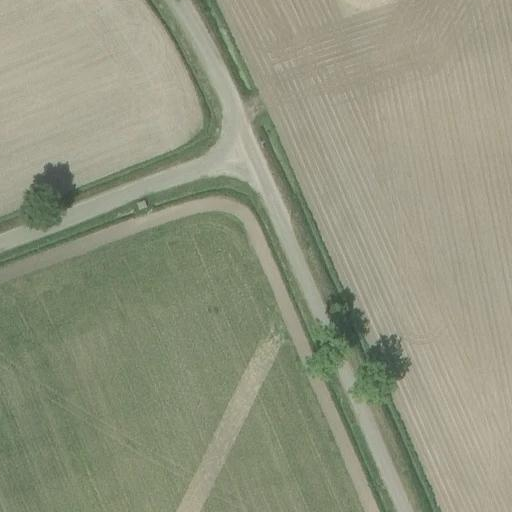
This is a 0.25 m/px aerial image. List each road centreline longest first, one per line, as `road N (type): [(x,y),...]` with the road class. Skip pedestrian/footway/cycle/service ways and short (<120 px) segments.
road 1 (unclassified): [(402,511),(249,163)]
road 2 (unclassified): [(0,249),(249,163)]
road 3 (unclassified): [(249,163),(174,0)]
